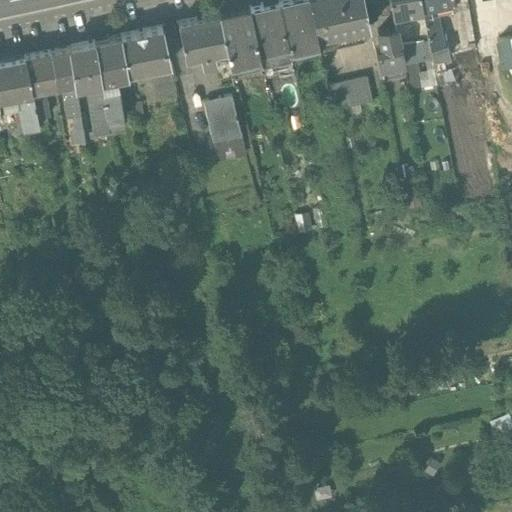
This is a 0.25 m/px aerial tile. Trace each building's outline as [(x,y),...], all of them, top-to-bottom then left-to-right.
[(308,0),(300,0),(292,2),(292,0),(277,0),(279,5),(287,42),(288,45),(317,38),(317,37),(308,0)] [(364,0),(308,0),(317,37),(369,25),(364,0)] [(420,0),(389,0),(392,11),(414,7),(415,12),(422,10),(420,0)] [(420,0),(422,10),(429,45),(442,42),(442,41),(437,12),(452,9),(450,0),(420,0)] [(279,5),(263,9),(262,3),(249,6),(249,9),(258,48),(287,42),(279,5)] [(249,9),(233,12),(233,10),(218,13),(225,47),(228,62),(259,55),(258,48),(249,9)] [(218,13),(177,22),(184,56),(199,53),(202,65),(216,62),(214,50),(225,47),(218,13)] [(397,25),(377,28),(380,46),(376,47),(379,64),(403,59),(400,42),(397,25)] [(157,26),(119,35),(125,72),(169,61),(161,26),(157,26)] [(511,34),(498,38),(504,64),(511,62),(511,34)] [(119,35),(94,41),(101,85),(116,83),(115,74),(125,72),(119,35)] [(423,38),(400,42),(403,59),(426,55),(423,38)] [(101,85),(94,41),(0,60),(0,125),(1,125),(0,120),(0,102),(3,102),(2,95),(6,94),(7,103),(3,109),(6,124),(21,121),(15,92),(21,91),(26,116),(48,112),(43,86),(67,81),(70,100),(75,100),(74,95),(76,95),(74,83),(85,81),(92,126),(122,120),(116,83),(101,85)] [(442,42),(429,45),(434,70),(446,67),(442,54),(448,53),(446,41),(442,41),(442,42)] [(366,73),(327,82),(331,105),(371,96),(366,73)] [(231,91),(202,98),(215,156),(245,149),(231,91)]
